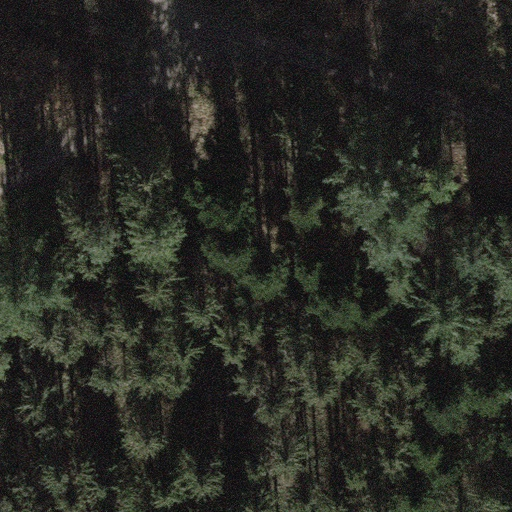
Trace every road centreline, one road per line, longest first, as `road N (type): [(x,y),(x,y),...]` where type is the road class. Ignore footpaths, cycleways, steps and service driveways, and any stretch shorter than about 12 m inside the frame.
road 1 (track): [(193,0),(511,120)]
road 2 (track): [(0,183),(242,23)]
